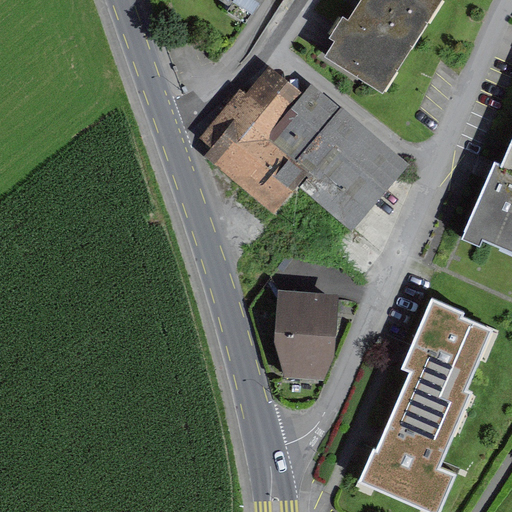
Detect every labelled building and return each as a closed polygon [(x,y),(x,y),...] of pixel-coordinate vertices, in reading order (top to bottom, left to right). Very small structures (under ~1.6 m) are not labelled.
[(210,0),(246,28),(264,0),(210,0)] [(374,93),(433,0),(358,0),(346,21),(340,17),(327,38),(332,41),(321,58),(374,93)] [(270,67),(242,93),(201,138),(210,145),(203,158),(273,214),(299,189),(351,233),(407,170),(310,87),(303,94),(270,67)] [(511,140),(509,139),(498,165),(492,162),(458,243),(478,251),(481,245),(511,257),(511,140)] [(329,348),(332,299),(283,296),(280,330),(286,330),(285,349),(291,367),(320,369),(329,348)] [(411,369),(405,383),(463,408),(470,392),(465,390),(477,360),(470,357),(484,326),(461,316),(462,312),(432,299),(417,332),(403,366),(411,369)] [(438,466),(463,408),(405,383),(391,416),(377,449),(374,448),(360,480),(434,511),(437,511),(454,473),(438,466)]
